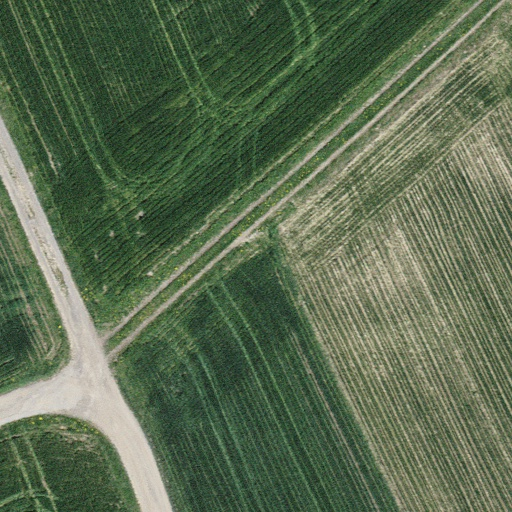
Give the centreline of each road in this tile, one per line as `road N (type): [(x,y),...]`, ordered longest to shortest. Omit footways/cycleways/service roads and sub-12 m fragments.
road 1 (track): [(96,367),(488,0)]
road 2 (track): [(0,149),(96,367)]
road 3 (track): [(96,367),(151,511)]
